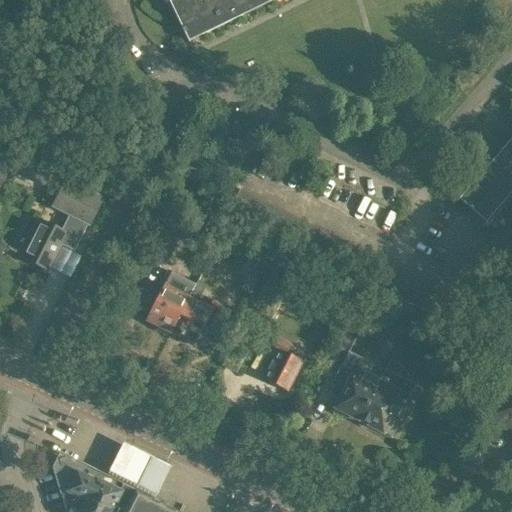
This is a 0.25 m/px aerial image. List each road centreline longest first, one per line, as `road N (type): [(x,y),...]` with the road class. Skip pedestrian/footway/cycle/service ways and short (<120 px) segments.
road 1 (residential): [(194,82),(392,172),(417,163),(511,57)]
road 2 (residential): [(38,379),(194,82)]
road 3 (secondary): [(307,511),(38,379)]
road 4 (residential): [(28,511),(11,453),(38,379)]
